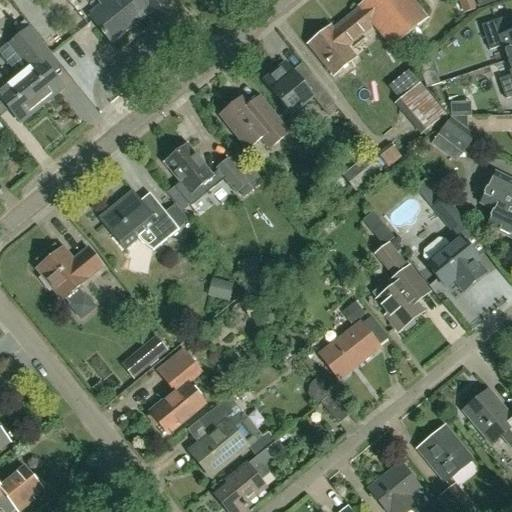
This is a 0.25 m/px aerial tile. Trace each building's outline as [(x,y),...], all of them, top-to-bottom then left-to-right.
[(148,13),(149,14),(165,0),(104,0),(107,4),(90,17),(112,43),(148,13)] [(375,24),(394,48),(426,22),(411,3),(414,0),(368,0),(360,6),(361,8),(375,24)] [(476,0),(480,9),(496,3),(495,0),(476,0)] [(329,28),(309,45),(335,77),(355,61),(345,48),(375,24),(361,8),(332,32),(329,28)] [(508,61),(511,59),(511,30),(508,17),(482,26),(490,50),(504,46),(508,61)] [(17,75),(41,105),(63,88),(39,60),(49,52),(29,27),(19,35),(27,45),(16,54),(27,67),(17,75)] [(511,71),(511,75),(500,80),(506,100),(511,97),(511,59),(508,61),(511,71)] [(292,116),(313,98),(325,112),(334,104),(311,76),(302,84),(285,63),(264,81),(292,116)] [(0,99),(20,123),(41,105),(17,75),(6,84),(0,75),(0,99)] [(447,115),(421,83),(395,105),(421,136),(447,115)] [(262,139),(270,149),(289,134),(260,98),(249,106),(243,98),(220,116),(248,150),(262,139)] [(451,119),(439,134),(464,153),(476,138),(451,119)] [(238,194),(249,185),(228,160),(217,169),(219,171),(212,177),(187,147),(174,157),(172,156),(163,163),(169,170),(171,169),(182,182),(175,188),(188,205),(205,191),(207,195),(226,179),(238,194)] [(511,239),(511,181),(495,173),(480,204),(494,211),(486,227),(511,239)] [(433,207),(433,208),(456,236),(468,227),(429,179),(418,188),(433,207)] [(124,251),(138,239),(142,243),(154,252),(180,231),(165,213),(156,221),(133,192),(99,219),(124,251)] [(461,238),(459,240),(451,247),(445,240),(438,239),(424,251),(424,257),(429,264),(428,266),(444,286),(454,278),(465,291),(485,274),(475,261),(478,259),(461,238)] [(407,268),(388,245),(376,255),(393,277),(372,293),(388,313),(385,315),(399,332),(403,329),(405,332),(415,325),(412,322),(424,312),(417,304),(432,292),(410,265),(407,268)] [(50,291),(53,288),(63,300),(87,281),(88,278),(102,267),(88,250),(73,262),(63,249),(38,269),(43,276),(40,279),(50,291)] [(288,278),(275,264),(262,276),(275,290),(288,278)] [(234,284),(212,279),(208,297),(229,302),(234,284)] [(132,296),(121,305),(135,322),(146,314),(132,296)] [(93,322),(103,311),(94,303),(84,315),(93,322)] [(337,380),(378,347),(359,323),(318,356),(337,380)] [(157,338),(123,366),(135,380),(168,351),(157,338)] [(158,370),(167,381),(175,391),(163,400),(165,402),(159,407),(158,405),(149,411),(151,414),(148,416),(162,434),(166,432),(168,434),(205,404),(188,383),(202,372),(184,349),(158,370)] [(511,418),(489,391),(463,412),(490,445),(502,436),(511,448),(511,418)] [(338,424),(349,416),(331,394),(320,403),(338,424)] [(211,433),(198,444),(189,451),(211,478),(249,447),(256,456),(275,440),(268,432),(262,436),(242,414),(229,397),(200,420),(211,433)] [(444,482),(471,461),(444,428),(418,449),(444,482)] [(228,511),(240,511),(247,506),(246,505),(266,488),(260,481),(269,473),(264,466),(284,450),(277,441),(233,477),(235,479),(215,496),(228,511)] [(369,490),(387,511),(410,511),(417,507),(409,497),(420,488),(400,465),(369,490)] [(31,498),(41,490),(24,468),(0,487),(0,507),(8,501),(17,511),(20,511),(34,501),(31,498)] [(477,511),(455,485),(441,497),(452,511),(477,511)]
